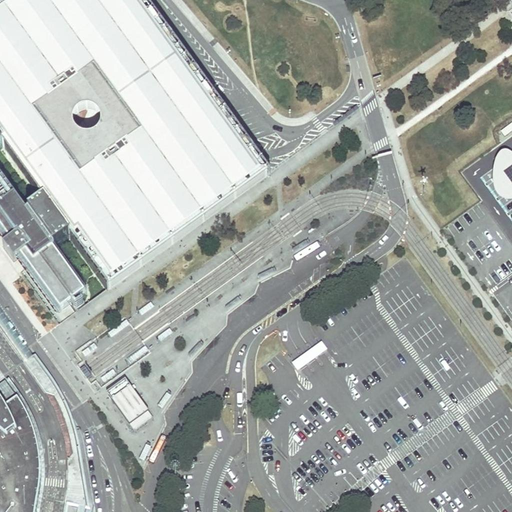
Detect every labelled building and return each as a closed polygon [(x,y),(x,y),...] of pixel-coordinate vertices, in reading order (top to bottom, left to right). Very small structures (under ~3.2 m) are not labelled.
[(13,256),(58,322),(74,311),(70,304),(83,294),(51,246),(67,233),(106,289),(205,221),(266,175),(231,127),(170,44),(137,0),(19,0),(0,14),(0,236),(4,242),(17,233),(27,246),(13,256)] [(309,247),(306,242),(292,250),(295,255),(309,247)] [(275,275),(272,269),(258,277),(260,282),(275,275)] [(241,303),(237,298),(225,308),(229,313),(241,303)] [(0,383),(8,377),(22,368),(29,363),(0,322),(0,383)] [(322,342),(292,363),(298,371),(327,350),(322,342)] [(188,356),(192,360),(203,348),(199,344),(188,356)] [(57,386),(37,357),(32,361),(29,363),(22,368),(8,377),(0,383),(0,399),(7,409),(10,407),(14,412),(15,417),(17,422),(19,427),(21,431),(23,439),(25,446),(25,452),(26,459),(26,471),(25,478),(26,486),(29,496),(68,506),(81,508),(89,510),(88,493),(83,465),(79,440),(71,412),(57,386)] [(118,386),(106,394),(134,433),(153,419),(125,381),(118,386)] [(171,398),(166,394),(157,407),(162,411),(171,398)] [(1,401),(0,399),(0,511),(38,511),(29,496),(26,486),(25,478),(26,471),(26,459),(25,452),(25,446),(23,439),(21,431),(19,427),(17,422),(15,417),(14,412),(10,407),(7,409),(1,401)] [(151,447),(145,445),(138,459),(144,462),(151,447)]
